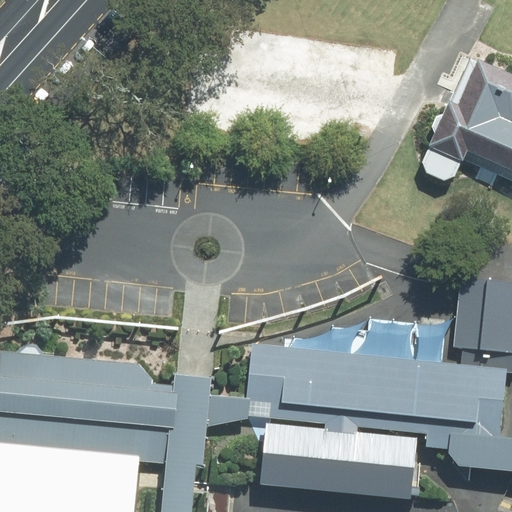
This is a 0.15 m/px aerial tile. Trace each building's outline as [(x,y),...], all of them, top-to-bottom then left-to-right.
[(511,42),(493,35),(462,106),(451,101),(425,162),(430,174),(448,180),(460,176),(466,179),(477,155),(511,170),(511,42)] [(511,279),(460,274),(453,345),(463,346),(511,350),(511,279)] [(0,448),(170,464),(172,446),(151,444),(154,403),(175,405),(178,383),(155,381),(156,376),(143,362),(2,347),(4,324),(0,325),(0,448)] [(285,399),(480,418),(482,396),(485,369),(509,372),(511,371),(511,350),(463,346),(462,361),(257,343),(254,370),(287,374),(285,399)] [(485,369),(482,396),(507,399),(509,372),(485,369)] [(462,463),(511,466),(511,434),(503,434),(507,399),(482,396),(480,418),(285,399),(287,374),(254,370),(252,397),(213,393),(215,374),(179,371),(178,383),(175,405),(172,446),(170,464),(165,511),(194,511),(199,461),(207,462),(210,425),(253,414),(327,420),(327,426),(361,429),(361,424),(431,430),(430,444),(451,446),(451,450),(462,463)] [(175,405),(154,403),(151,444),(172,446),(175,405)] [(361,429),(327,426),(270,420),(264,482),(415,496),(421,434),(361,429)]
